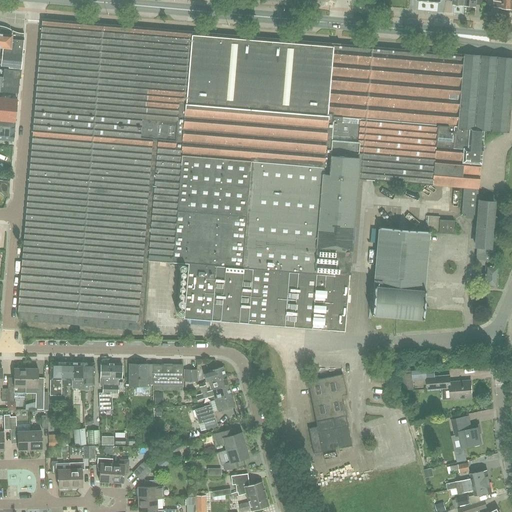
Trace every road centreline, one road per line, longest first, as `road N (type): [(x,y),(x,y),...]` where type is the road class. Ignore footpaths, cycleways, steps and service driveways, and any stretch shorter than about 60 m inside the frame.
road 1 (residential): [(287,511),(245,369),(233,355),(7,348)]
road 2 (tertiary): [(342,24),(73,0)]
road 3 (residential): [(17,215),(33,0)]
road 4 (residential): [(511,473),(497,349),(511,294)]
road 5 (residential): [(7,348),(17,215)]
